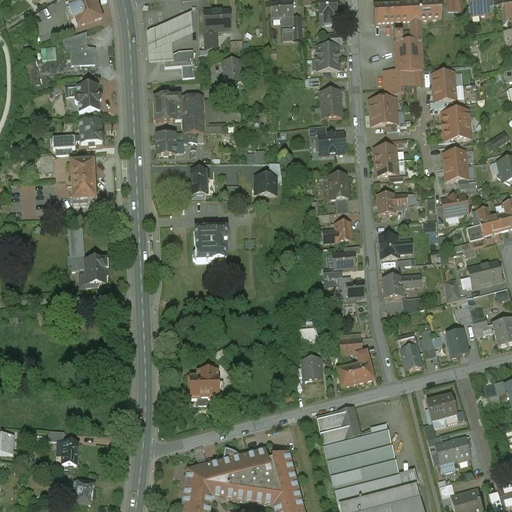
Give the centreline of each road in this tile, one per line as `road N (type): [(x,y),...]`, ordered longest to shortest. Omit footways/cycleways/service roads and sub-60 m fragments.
road 1 (secondary): [(123,1),(142,298)]
road 2 (residential): [(143,450),(393,389)]
road 3 (residential): [(361,140),(374,304),(393,389)]
road 4 (secondary): [(142,298),(143,450)]
road 5 (residential): [(142,298),(0,305)]
road 6 (residential): [(351,0),(361,140)]
road 7 (residential): [(460,373),(492,478),(511,473)]
